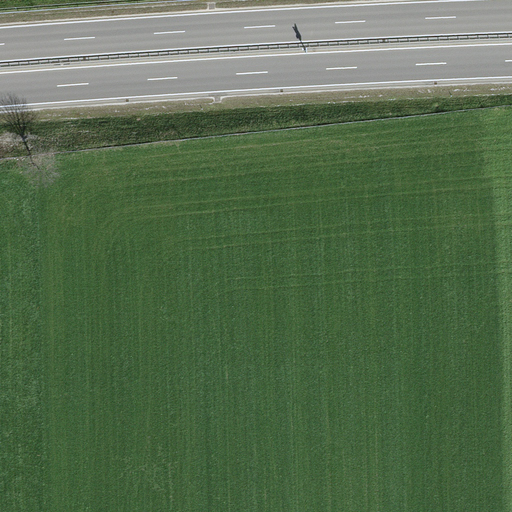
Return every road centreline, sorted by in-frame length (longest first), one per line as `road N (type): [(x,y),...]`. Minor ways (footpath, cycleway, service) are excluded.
road 1 (motorway): [(0,90),(511,60)]
road 2 (motorway): [(511,15),(0,44)]
